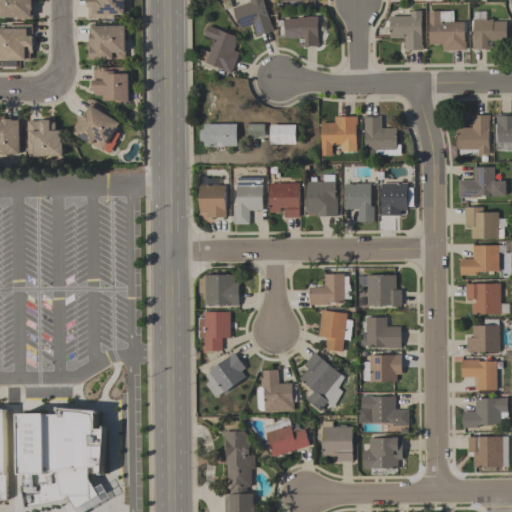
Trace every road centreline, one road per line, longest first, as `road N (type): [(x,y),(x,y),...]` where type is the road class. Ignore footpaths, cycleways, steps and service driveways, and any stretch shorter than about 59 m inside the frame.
road 1 (tertiary): [(171,511),(167,0)]
road 2 (residential): [(434,492),(432,153),(420,83)]
road 3 (residential): [(171,251),(435,248)]
road 4 (residential): [(280,77),(511,82)]
road 5 (residential): [(303,493),(511,490)]
road 6 (residential): [(0,95),(37,95),(56,81),(58,0)]
